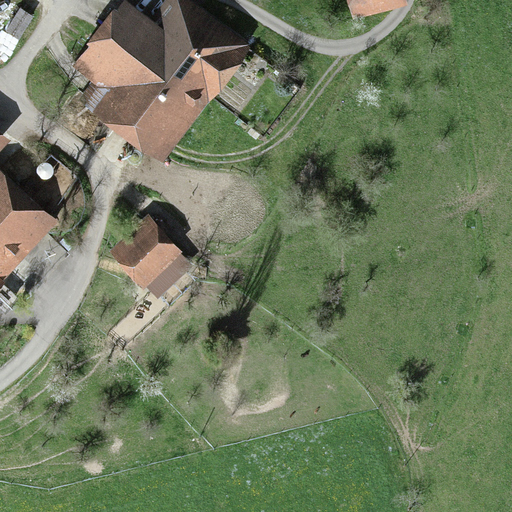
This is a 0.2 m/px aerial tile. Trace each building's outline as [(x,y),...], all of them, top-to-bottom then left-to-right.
[(355,0),(358,10),(392,0),(355,0)] [(96,39),(78,62),(102,80),(90,96),(155,145),(233,43),(179,3),(161,27),(128,2),(99,41),(96,39)] [(16,36),(30,13),(18,6),(4,28),(16,36)] [(0,262),(47,211),(0,168),(0,262)] [(140,273),(166,248),(150,230),(123,256),(140,273)] [(48,278),(70,253),(46,232),(24,256),(48,278)]
